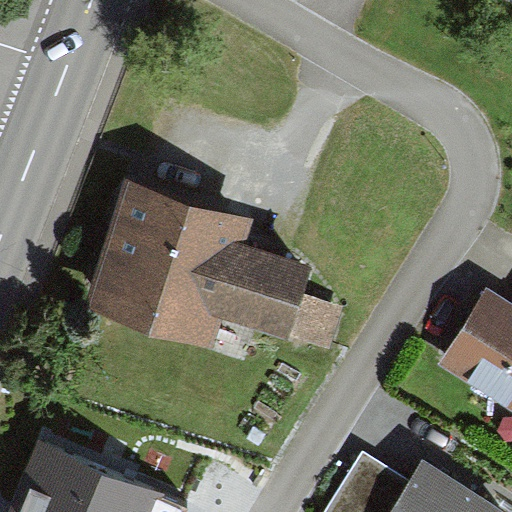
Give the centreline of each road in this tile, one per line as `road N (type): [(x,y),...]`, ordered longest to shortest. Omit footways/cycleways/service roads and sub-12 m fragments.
road 1 (residential): [(271,511),(468,184),(435,102),(265,0)]
road 2 (primary): [(0,221),(90,0)]
